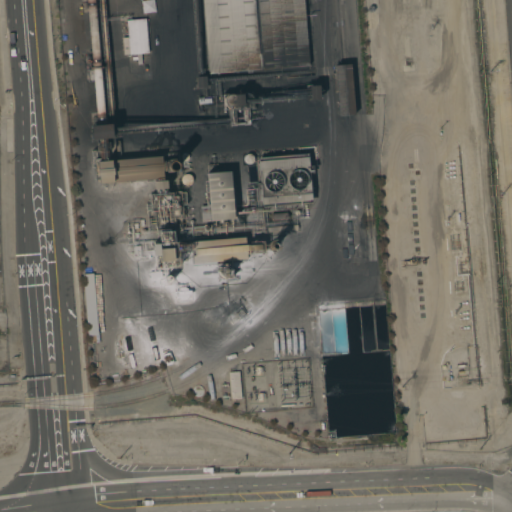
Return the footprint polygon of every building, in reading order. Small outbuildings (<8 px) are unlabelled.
[(302,0),(308,65),(208,74),(201,0),(302,0)] [(148,53),(122,55),(121,38),(127,37),(125,20),(145,19),(148,53)] [(87,82),(85,58),(101,56),(103,80),(87,82)] [(195,77),(205,76),(206,87),(196,88),(195,77)] [(89,126),(89,139),(110,139),(110,125),(89,126)] [(257,161),(306,157),(310,203),(260,206),(257,161)] [(95,160),(96,183),(161,180),(160,158),(95,160)] [(203,172),(231,169),(235,220),(208,223),(203,172)] [(171,261),(170,249),(158,249),(158,262),(171,261)] [(85,336),(95,335),(93,274),(83,274),(85,336)] [(240,398),(230,399),(228,372),(239,371),(240,398)]
